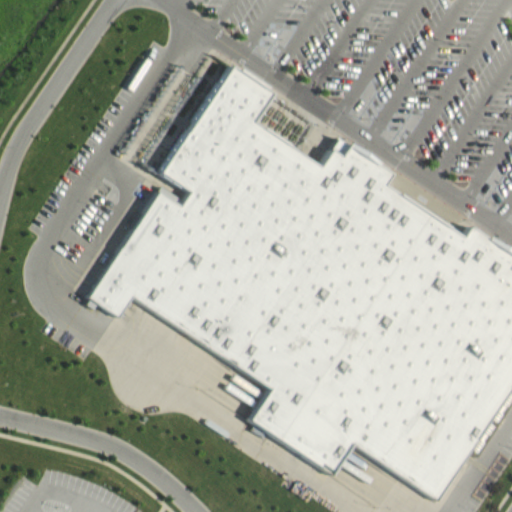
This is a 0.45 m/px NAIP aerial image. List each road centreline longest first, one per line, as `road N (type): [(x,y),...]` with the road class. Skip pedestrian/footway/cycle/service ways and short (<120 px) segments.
road 1 (residential): [(120,0),(19,146),(0,215)]
road 2 (residential): [(0,416),(136,460),(193,511)]
